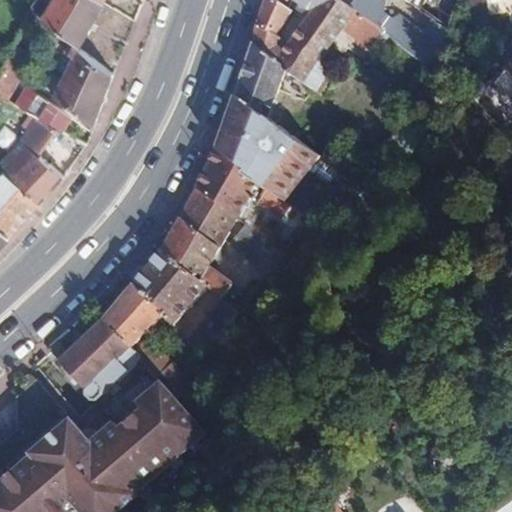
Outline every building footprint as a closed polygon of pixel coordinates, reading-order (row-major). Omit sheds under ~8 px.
[(103,107),(116,74),(80,48),(105,0),(55,0),(43,24),(74,43),(68,54),(76,60),(57,98),(96,125),(103,107)] [(325,61),(321,59),(332,43),(341,31),(371,52),(384,35),(351,12),(349,10),(335,0),(298,0),(312,10),(288,43),(277,36),(295,11),(279,0),(266,0),(258,24),(254,45),(280,65),(316,92),(327,78),(325,71),(330,64),(325,61)] [(353,0),(335,0),(349,10),(351,12),(357,3),(353,0)] [(399,0),(423,16),(433,0),(399,0)] [(450,14),(459,0),(433,0),(423,16),(433,23),(444,30),(444,29),(450,14)] [(442,40),(444,30),(433,23),(427,47),(439,51),(442,40)] [(413,43),(390,28),(385,36),(390,40),(422,63),(425,58),(410,48),(413,43)] [(325,61),(336,46),(332,43),(321,59),(325,61)] [(271,95),(280,65),(254,45),(236,97),(268,120),(275,97),(271,95)] [(330,64),(340,50),(336,46),(325,61),(330,64)] [(0,98),(10,103),(35,58),(16,47),(8,67),(0,79),(0,98)] [(94,129),(30,88),(18,108),(37,118),(62,132),(87,145),(89,143),(94,129)] [(317,155),(311,151),(268,120),(236,97),(218,149),(256,177),(271,188),(290,202),(315,221),(331,203),(338,197),(307,175),(313,164),(317,155)] [(66,176),(44,161),(62,132),(37,118),(0,164),(0,171),(41,204),(62,181),(66,176)] [(234,219),(256,177),(218,149),(196,191),(234,219)] [(352,181),(317,155),(313,164),(346,187),(352,181)] [(0,226),(12,236),(41,204),(0,171),(0,226)] [(290,202),(271,188),(262,199),(282,214),(290,202)] [(210,267),(234,219),(196,191),(164,251),(163,251),(199,280),(204,284),(222,299),(233,284),(210,267)] [(267,243),(274,232),(256,219),(249,229),(267,243)] [(0,248),(12,236),(0,226),(0,248)] [(249,229),(244,226),(230,247),(269,274),(284,254),(267,243),(249,229)] [(170,325),(204,284),(199,280),(163,251),(161,253),(159,248),(125,278),(133,286),(170,325)] [(170,325),(133,286),(103,320),(104,321),(138,357),(148,367),(163,352),(145,334),(155,323),(165,331),(170,325)] [(202,359),(233,320),(240,311),(224,300),(208,319),(204,317),(185,341),(202,359)] [(89,403),(138,357),(104,321),(57,363),(83,391),(79,393),(89,403)] [(82,511),(116,511),(206,432),(170,390),(161,381),(137,401),(142,407),(118,427),(114,422),(102,432),(105,437),(94,446),(90,442),(70,420),(29,455),(31,458),(0,484),(0,511),(69,511),(71,511),(67,505),(73,500),(82,511)] [(94,446),(105,437),(102,432),(90,442),(94,446)] [(456,434),(431,454),(439,465),(465,444),(456,434)]
